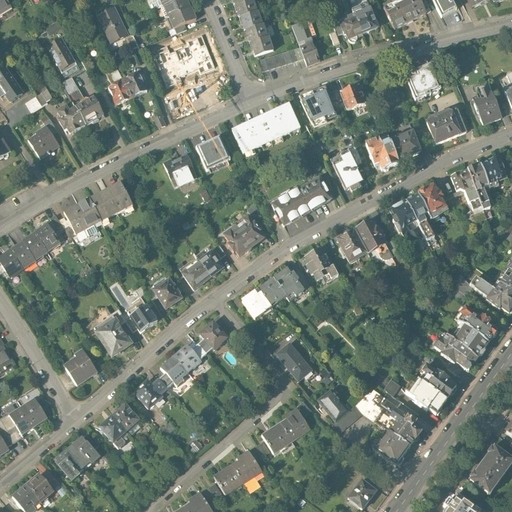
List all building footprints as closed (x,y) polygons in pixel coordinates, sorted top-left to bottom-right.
[(12,0),(0,0),(0,14),(1,16),(17,7),(12,0)] [(175,15),(176,14),(197,6),(194,0),(177,0),(170,3),(175,15)] [(245,15),(247,15),(264,10),(260,0),(248,0),(241,2),(245,15)] [(401,0),(390,6),(401,28),(432,12),(425,0),(401,0)] [(433,0),(425,0),(432,12),(437,9),(433,0)] [(459,0),(439,0),(447,15),(463,7),(459,0)] [(377,6),(369,9),(366,4),(359,7),(361,12),(369,32),(385,25),(377,6)] [(198,6),(197,6),(176,14),(180,26),(190,22),(203,17),(198,6)] [(115,9),(98,17),(110,45),(128,37),(115,9)] [(251,28),(252,28),(269,23),(265,9),(264,10),(247,15),(251,28)] [(354,38),(369,32),(361,12),(355,15),(356,18),(347,22),(350,31),(351,30),(354,38)] [(298,25),(307,46),(312,44),(310,38),(322,34),(316,18),(298,25)] [(343,34),(348,31),(344,21),(339,23),(341,30),(343,34)] [(192,28),(190,22),(180,26),(183,32),(192,28)] [(256,41),(258,41),(274,36),(270,22),(269,23),(252,28),(256,41)] [(346,41),(343,34),(341,30),(336,32),(340,43),(346,41)] [(145,47),(139,34),(133,36),(140,49),(145,47)] [(276,35),(274,36),(258,41),(262,54),(280,49),(276,35)] [(168,49),(153,55),(167,88),(181,82),(180,77),(198,70),(200,74),(215,68),(202,36),(187,42),(188,46),(170,53),(168,49)] [(75,64),(61,40),(47,48),(61,72),(75,64)] [(312,44),(307,46),(311,57),(313,64),(326,59),(319,42),(312,44)] [(307,46),(265,59),(268,70),(311,57),(307,46)] [(440,91),(429,65),(407,75),(409,79),(405,81),(414,102),(424,97),(425,98),(430,96),(430,95),(440,91)] [(112,87),(123,81),(117,68),(106,74),(112,87)] [(0,98),(1,99),(5,96),(10,104),(22,96),(13,83),(15,81),(10,75),(8,76),(5,71),(0,74),(0,98)] [(134,76),(123,81),(132,100),(147,93),(139,75),(135,77),(134,76)] [(85,88),(84,89),(80,82),(76,85),(73,79),(67,82),(74,94),(79,103),(90,97),(85,88)] [(112,88),(108,90),(117,107),(132,100),(123,81),(112,87),(112,88)] [(484,96),(478,99),(489,124),(506,117),(492,82),(480,87),(484,96)] [(41,96),(47,106),(53,102),(52,100),(58,97),(51,85),(45,89),(47,92),(41,96)] [(366,85),(347,92),(354,110),(372,103),(366,85)] [(311,95),(303,99),(316,128),(328,123),(326,121),(338,116),(326,89),(318,93),(319,95),(312,98),(311,95)] [(35,97),(31,90),(26,93),(28,95),(23,98),(26,103),(35,97)] [(94,98),(81,106),(91,124),(104,116),(94,98)] [(296,103),(267,116),(277,140),(306,126),(296,103)] [(65,119),(70,129),(73,127),(76,132),(91,124),(81,106),(75,110),(72,105),(63,110),(68,118),(65,119)] [(465,108),(458,111),(467,133),(474,131),(465,108)] [(467,133),(458,111),(454,110),(435,118),(434,121),(432,122),(441,144),(467,133)] [(165,127),(160,116),(153,119),(159,130),(165,127)] [(249,153),(277,140),(267,116),(238,129),(249,153)] [(43,125),(45,129),(46,128),(51,137),(57,133),(49,121),(43,125)] [(46,128),(45,129),(35,135),(36,137),(28,143),(40,161),(48,156),(49,157),(50,156),(49,154),(58,148),(51,137),(46,128)] [(419,131),(395,141),(404,162),(428,153),(419,131)] [(393,136),(371,145),(380,166),(382,165),(385,164),(387,169),(404,162),(395,141),(393,136)] [(0,161),(16,151),(8,139),(1,144),(0,142),(0,161)] [(219,143),(203,150),(210,164),(217,160),(216,159),(225,155),(219,143)] [(315,149),(311,150),(314,156),(318,155),(319,157),(327,154),(322,143),(314,147),(315,149)] [(345,165),(337,169),(348,192),(371,181),(357,153),(343,161),(345,165)] [(179,157),(170,162),(181,186),(202,176),(192,155),(181,160),(179,157)] [(497,161),(480,167),(488,188),(505,182),(504,180),(501,172),(497,161)] [(480,167),(467,173),(481,209),(483,213),(490,211),(482,191),(488,188),(480,167)] [(507,169),(501,172),(504,180),(510,177),(507,169)] [(467,173),(449,180),(455,195),(459,193),(461,196),(463,195),(467,206),(468,205),(471,213),(481,209),(467,173)] [(326,178),(278,204),(284,214),(290,226),(333,202),(338,200),(326,178)] [(120,185),(89,201),(101,224),(132,207),(120,185)] [(434,188),(418,197),(428,216),(432,222),(441,217),(439,213),(445,209),(434,188)] [(418,197),(406,203),(416,223),(427,243),(434,239),(423,219),(428,216),(418,197)] [(93,227),(101,224),(89,201),(73,209),(85,231),(89,238),(97,234),(93,227)] [(253,209),(260,218),(267,212),(261,203),(253,209)] [(406,203),(389,213),(393,222),(392,222),(398,234),(401,233),(408,246),(416,242),(408,228),(416,223),(406,203)] [(84,232),(85,231),(73,209),(63,214),(67,222),(75,237),(76,236),(79,242),(81,242),(87,239),(87,237),(84,232)] [(50,221),(52,223),(56,231),(57,230),(59,234),(64,230),(59,221),(55,217),(50,221)] [(255,218),(243,227),(258,248),(270,239),(265,232),(267,231),(261,223),(260,224),(255,218)] [(63,219),(59,221),(64,230),(71,240),(75,237),(67,222),(66,222),(63,219)] [(372,222),(354,232),(367,255),(375,251),(379,258),(387,253),(384,247),(385,246),(372,222)] [(34,234),(35,235),(47,253),(52,250),(51,249),(59,244),(60,245),(64,242),(59,234),(57,230),(56,231),(52,223),(34,234)] [(246,257),(258,248),(243,227),(231,235),(237,244),(234,245),(240,253),(242,251),(246,257)] [(354,232),(336,242),(341,251),(338,252),(342,259),(344,258),(349,266),(367,255),(354,232)] [(47,254),(47,253),(35,235),(22,243),(23,244),(34,261),(42,256),(43,257),(47,254)] [(35,262),(34,261),(23,244),(10,252),(23,271),(27,268),(27,267),(35,262)] [(232,254),(225,245),(221,249),(227,258),(232,254)] [(321,251),(304,260),(308,267),(305,268),(311,277),(312,276),(316,283),(328,276),(331,281),(338,277),(333,268),(331,269),(321,251)] [(23,272),(23,271),(10,252),(5,255),(6,256),(0,259),(0,265),(5,274),(10,280),(23,272)] [(218,252),(205,261),(217,278),(230,268),(218,252)] [(190,275),(188,273),(194,269),(188,261),(180,267),(185,279),(190,275)] [(200,290),(217,278),(205,261),(194,269),(188,273),(190,275),(200,290)] [(287,271),(273,281),(287,299),(293,295),(296,300),(310,290),(298,273),(292,278),(287,271)] [(504,280),(499,286),(511,295),(511,276),(505,271),(500,278),(504,280)] [(468,299),(474,291),(469,287),(470,286),(460,277),(449,286),(468,299)] [(161,288),(159,290),(163,296),(172,309),(188,298),(176,279),(161,288)] [(511,295),(499,286),(493,294),(475,280),(470,286),(469,287),(474,291),(487,301),(485,302),(498,312),(500,310),(508,316),(511,310),(511,295)] [(273,281),(258,291),(272,310),(287,299),(273,281)] [(158,299),(163,296),(159,290),(161,288),(159,285),(152,290),(158,299)] [(258,291),(242,303),(255,322),(272,310),(258,291)] [(32,310),(28,303),(23,306),(27,313),(32,310)] [(136,315),(146,331),(162,320),(152,305),(136,315)] [(118,313),(121,319),(125,325),(132,320),(124,309),(118,313)] [(458,324),(461,326),(488,345),(496,333),(463,309),(458,315),(462,318),(458,324)] [(49,315),(46,311),(40,314),(43,319),(49,315)] [(121,319),(100,333),(117,358),(138,344),(125,325),(121,319)] [(199,336),(204,341),(212,351),(214,352),(227,341),(213,324),(199,336)] [(461,326),(449,342),(476,361),(488,345),(461,326)] [(0,334),(0,351),(8,346),(11,345),(3,332),(1,333),(0,334)] [(443,337),(434,350),(443,356),(441,358),(457,368),(458,366),(467,373),(476,361),(449,342),(443,337)] [(204,341),(197,346),(206,356),(212,351),(204,341)] [(289,345),(274,357),(298,385),(312,373),(289,345)] [(0,351),(0,377),(0,378),(21,365),(8,346),(0,351)] [(88,350),(96,363),(102,359),(94,346),(88,350)] [(185,348),(172,359),(187,376),(200,364),(198,363),(206,356),(197,346),(190,353),(185,348)] [(96,363),(88,350),(80,355),(82,359),(70,367),(83,386),(103,373),(96,363)] [(175,386),(187,376),(172,359),(160,370),(165,376),(173,385),(175,386)] [(420,377),(416,383),(447,404),(457,390),(424,367),(418,375),(420,377)] [(165,376),(158,382),(166,391),(173,385),(165,376)] [(146,383),(133,395),(147,412),(168,394),(166,391),(158,382),(151,389),(146,383)] [(384,391),(393,398),(399,388),(390,382),(384,391)] [(416,383),(411,389),(409,387),(404,394),(407,395),(416,402),(414,404),(430,415),(432,412),(438,417),(447,404),(416,383)] [(354,409),(371,423),(381,411),(370,401),(374,396),(368,391),(354,409)] [(331,392),(318,403),(334,423),(347,413),(331,392)] [(48,398),(42,402),(48,411),(54,408),(48,398)] [(41,399),(28,407),(40,426),(52,418),(48,411),(42,402),(41,399)] [(302,404),(297,408),(305,418),(310,414),(302,404)] [(27,434),(40,426),(28,407),(15,415),(27,434)] [(125,407),(112,418),(125,434),(139,422),(125,407)] [(309,432),(296,412),(285,419),(287,421),(280,426),(291,444),(309,432)] [(394,429),(389,435),(409,449),(420,434),(414,429),(417,425),(408,419),(407,421),(395,412),(390,419),(395,423),(392,427),(394,429)] [(14,414),(6,419),(15,432),(12,434),(18,444),(29,437),(27,434),(15,415),(14,414)] [(112,445),(125,434),(112,418),(99,430),(112,445)] [(5,429),(2,431),(12,447),(18,444),(12,434),(15,432),(6,419),(1,422),(5,429)] [(274,455),(291,444),(280,426),(262,437),(274,455)] [(2,431),(0,432),(0,457),(1,459),(14,450),(12,447),(2,431)] [(372,451),(395,468),(409,449),(389,435),(382,444),(379,442),(372,451)] [(83,440),(68,452),(83,471),(90,465),(92,468),(100,461),(83,440)] [(269,454),(262,444),(250,451),(257,461),(269,454)] [(100,446),(95,449),(103,458),(107,455),(100,446)] [(490,498),(511,466),(511,460),(491,446),(466,481),(490,498)] [(77,476),(83,471),(68,452),(54,464),(71,485),(79,479),(77,476)] [(239,464),(231,468),(243,487),(262,475),(248,454),(237,460),(239,464)] [(225,498),(243,487),(231,468),(214,480),(225,498)] [(39,477),(26,488),(39,504),(53,493),(39,477)] [(360,481),(347,500),(363,511),(377,493),(360,481)] [(201,493),(208,503),(220,496),(214,486),(201,493)] [(34,511),(33,510),(39,504),(26,488),(12,500),(22,511),(34,511)] [(190,506),(184,509),(186,511),(209,511),(199,496),(188,503),(190,506)] [(447,510),(445,511),(475,511),(456,498),(451,504),(447,501),(443,507),(447,510)]
